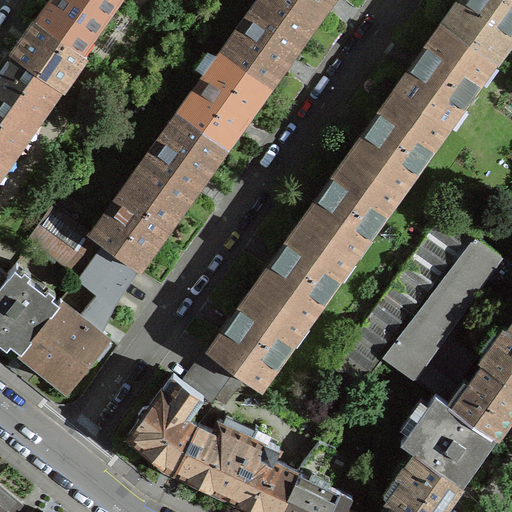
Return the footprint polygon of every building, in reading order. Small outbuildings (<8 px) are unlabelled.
[(109,0),(53,0),(50,4),(47,2),(35,19),(75,48),(86,33),(92,37),(109,13),(103,9),(109,0)] [(258,0),(223,50),(269,83),(286,60),(313,22),(282,0),(258,0)] [(282,0),(313,22),(328,0),(282,0)] [(496,61),(511,39),(511,0),(458,0),(449,14),(442,23),(496,61)] [(75,48),(35,19),(17,44),(12,52),(57,84),(62,87),(77,66),(71,62),(79,50),(75,48)] [(414,62),(395,87),(449,126),(496,61),(442,23),(414,62)] [(240,123),(269,83),(223,50),(179,111),(225,144),(240,123)] [(0,68),(0,92),(34,117),(57,84),(12,52),(0,68)] [(348,152),(402,191),(449,126),(395,87),(366,128),(348,152)] [(34,117),(0,92),(0,141),(11,149),(34,117)] [(199,181),(225,144),(179,111),(135,172),(182,205),(199,181)] [(0,165),(11,149),(0,141),(0,165)] [(355,255),(402,191),(348,152),(319,192),(301,217),(355,255)] [(158,239),(182,205),(135,172),(92,233),(138,266),(158,239)] [(96,293),(80,313),(100,329),(103,321),(107,312),(116,296),(117,294),(119,292),(126,282),(138,266),(92,233),(52,204),(29,237),(78,276),(77,277),(96,293)] [(506,279),(507,278),(511,271),(511,262),(475,236),(442,213),(386,292),(324,378),(352,397),(384,355),(417,312),(445,332),(486,275),(494,281),(506,279)] [(355,255),(301,217),(270,259),(254,281),(308,320),(355,255)] [(0,330),(20,347),(55,304),(58,300),(14,265),(4,278),(0,282),(0,330)] [(224,323),(206,347),(237,369),(260,386),(308,320),(254,281),(224,323)] [(76,309),(70,316),(55,304),(20,347),(68,386),(96,352),(98,354),(101,350),(111,338),(108,336),(100,329),(80,313),(76,309)] [(413,376),(414,376),(445,332),(417,312),(384,355),(413,376)] [(504,324),(480,357),(484,360),(511,379),(511,329),(508,327),(504,324)] [(237,369),(206,347),(182,380),(198,392),(212,402),(237,369)] [(511,379),(484,360),(452,404),(496,435),(511,412),(511,379)] [(174,468),(197,420),(184,411),(198,392),(182,380),(172,373),(162,387),(161,387),(128,433),(165,463),(169,466),(174,468)] [(496,435),(452,404),(435,391),(408,429),(401,438),(420,451),(462,482),(465,478),(464,477),(478,458),(492,438),(493,439),(496,435)] [(181,471),(225,492),(253,432),(220,417),(218,418),(213,428),(197,420),(174,468),(181,471)] [(253,432),(225,492),(267,511),(278,511),(299,469),(274,457),(279,445),(253,432)] [(299,469),(278,511),(342,511),(351,493),(319,478),(335,447),(319,440),(302,462),(299,469)] [(463,482),(462,482),(420,451),(411,463),(406,459),(397,472),(396,473),(402,477),(386,498),(388,500),(405,511),(441,511),(449,501),(463,482)] [(405,511),(388,500),(379,511),(361,511),(356,510),(368,485),(358,478),(351,493),(342,511),(405,511)] [(0,485),(0,511),(12,511),(21,502),(0,485)]
